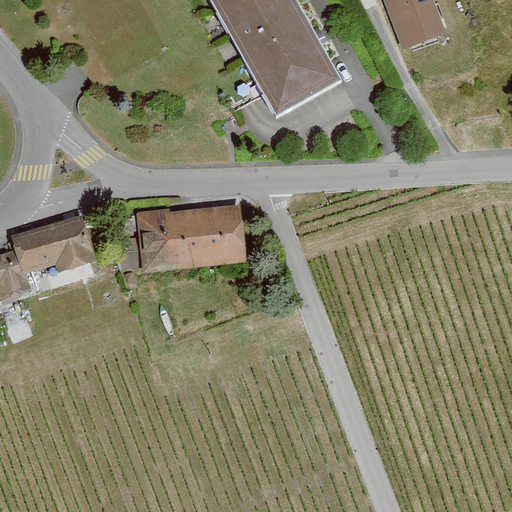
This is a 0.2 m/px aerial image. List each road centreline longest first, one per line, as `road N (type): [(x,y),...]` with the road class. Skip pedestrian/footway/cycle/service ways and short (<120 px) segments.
road 1 (residential): [(270,180),(270,200),(391,511)]
road 2 (unclassified): [(511,168),(270,180)]
road 3 (unclassified): [(270,180),(77,187)]
road 4 (unclassified): [(0,60),(50,122),(77,187)]
